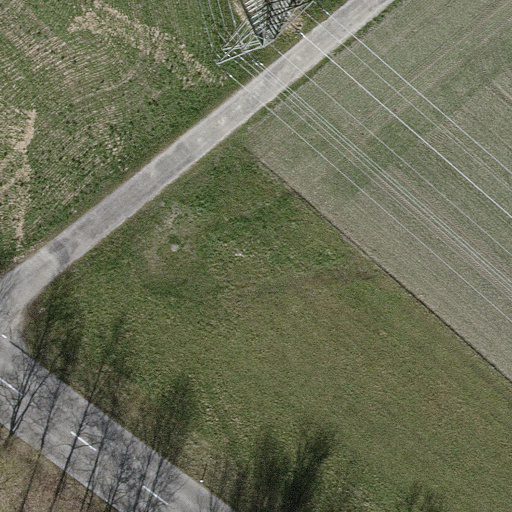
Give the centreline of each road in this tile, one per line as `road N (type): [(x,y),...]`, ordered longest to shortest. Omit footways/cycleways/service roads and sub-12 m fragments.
road 1 (track): [(0,317),(382,0)]
road 2 (tertiary): [(0,366),(191,511)]
